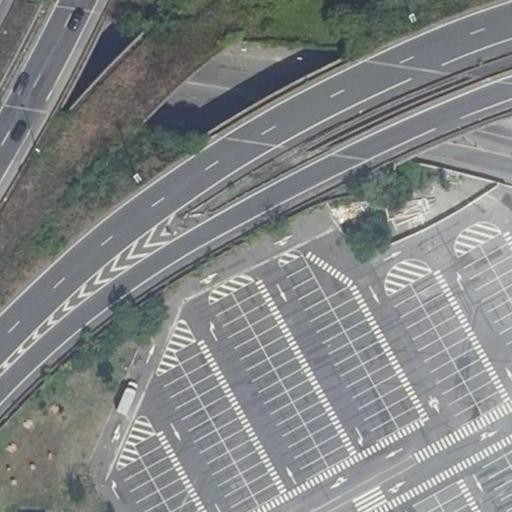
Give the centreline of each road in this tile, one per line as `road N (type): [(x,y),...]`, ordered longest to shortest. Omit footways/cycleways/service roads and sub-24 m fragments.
road 1 (motorway): [(0,342),(115,234),(272,125),(511,20)]
road 2 (motorway): [(0,394),(85,314),(176,249),(323,169),(511,88)]
road 3 (secondary): [(265,104),(0,49)]
road 4 (unclassified): [(265,104),(511,168)]
road 5 (secondary): [(265,104),(479,129),(511,140)]
road 6 (motorway): [(0,151),(78,0)]
